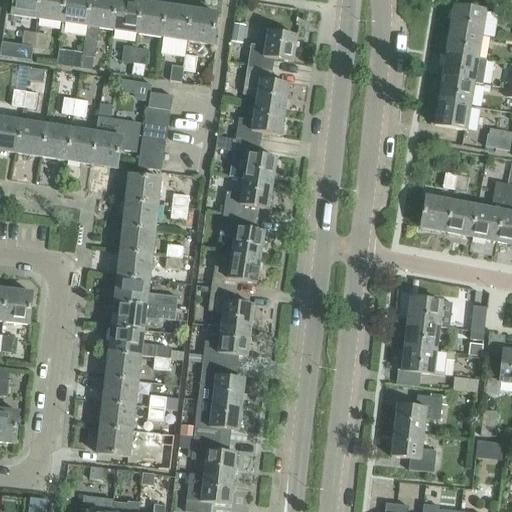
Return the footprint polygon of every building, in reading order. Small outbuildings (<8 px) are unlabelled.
[(37,22),(40,0),(14,0),(11,18),(37,22)] [(40,0),(37,22),(62,25),(65,0),(40,0)] [(65,0),(62,25),(61,34),(67,35),(71,32),(86,34),(91,0),(65,0)] [(112,33),(117,1),(113,0),(91,0),(86,34),(83,52),(81,69),(92,71),(94,59),(95,59),(100,31),(112,33)] [(137,37),(142,4),(117,1),(112,33),(137,37)] [(162,40),(167,8),(142,4),(137,37),(162,40)] [(167,8),(162,40),(187,44),(191,12),(192,12),(192,9),(190,5),(181,4),(178,7),(169,5),(167,7),(167,8)] [(453,9),(450,33),(482,38),(486,14),(453,9)] [(217,16),(192,12),(191,12),(187,44),(212,48),(217,16)] [(232,43),(242,45),(246,27),(235,25),(232,43)] [(31,50),(33,34),(24,33),(21,48),(26,49),(31,50)] [(251,47),(247,68),(273,72),(274,62),(293,65),(297,38),(268,33),(265,49),(251,47)] [(450,33),(446,56),(478,61),(482,38),(450,33)] [(33,34),(31,50),(45,52),(47,36),(33,34)] [(21,48),(2,46),(1,58),(32,62),(33,50),(31,50),(26,49),(21,48)] [(133,65),(136,49),(124,47),(121,63),(133,65)] [(136,49),(133,65),(145,67),(147,51),(136,49)] [(59,54),(57,66),(63,67),(67,67),(69,55),(59,54)] [(439,69),(437,79),(442,80),(475,85),(483,86),(487,62),(478,61),(446,56),(444,70),(439,69)] [(197,59),(185,57),(183,71),(184,72),(195,73),(197,59)] [(247,68),(247,69),(243,97),(256,100),(255,107),(285,111),(289,87),(271,84),(273,72),(247,68)] [(170,83),(182,85),(184,72),(183,71),(172,70),(170,83)] [(442,80),(438,104),(471,109),(475,85),(442,80)] [(149,102),(150,95),(152,86),(136,84),(134,95),(139,101),(149,102)] [(24,109),(27,93),(14,91),(12,107),(24,109)] [(27,93),(24,109),(35,111),(38,95),(27,93)] [(148,111),(171,114),(173,98),(150,95),(148,111)] [(73,117),(76,101),(64,99),(61,115),(73,117)] [(76,101),(73,117),(85,119),(88,103),(76,101)] [(467,134),(471,109),(438,104),(434,128),(467,134)] [(100,105),(98,121),(110,123),(110,122),(112,108),(100,105)] [(239,120),(235,141),(261,146),(263,136),(280,139),(285,111),(255,107),(253,122),(239,120)] [(171,114),(148,111),(146,111),(144,124),(169,128),(171,114)] [(0,153),(17,156),(22,124),(0,120),(0,153)] [(97,136),(92,168),(116,172),(119,156),(135,158),(140,126),(110,122),(110,123),(98,121),(96,136),(97,136)] [(17,156),(41,160),(46,128),(22,124),(17,156)] [(142,140),(166,143),(169,128),(144,124),(142,140)] [(41,160),(66,164),(71,132),(46,128),(41,160)] [(96,136),(71,132),(66,164),(92,168),(97,136),(96,136)] [(510,153),(511,140),(511,139),(488,135),(485,148),(510,153)] [(140,154),(164,158),(166,143),(142,140),(140,154)] [(231,164),(229,179),(244,181),(272,186),(276,161),(259,158),(261,146),(235,141),(233,153),(231,164)] [(164,158),(140,154),(137,170),(162,174),(164,158)] [(454,192),(457,177),(446,175),(443,190),(454,192)] [(457,177),(454,192),(466,194),(469,179),(457,177)] [(128,178),(126,204),(157,208),(160,182),(128,178)] [(226,195),(222,215),(222,216),(257,221),(259,210),(268,212),(272,186),(244,181),(241,197),(226,195)] [(491,211),(478,209),(477,209),(471,240),(497,244),(508,186),(496,184),(491,211)] [(497,244),(511,247),(511,186),(508,186),(497,244)] [(172,209),(188,211),(189,198),(174,196),(172,209)] [(421,230),(446,235),(452,204),(427,199),(421,230)] [(123,229),(155,233),(157,208),(126,204),(123,229)] [(446,235),(447,235),(471,240),(477,209),(452,204),(446,235)] [(188,211),(172,209),(171,220),(186,222),(188,211)] [(233,240),(231,255),(260,259),(264,233),(256,232),(257,221),(222,216),(219,238),(233,240)] [(155,233),(123,229),(120,253),(152,257),(155,233)] [(166,258),(182,260),(184,248),(168,246),(166,258)] [(120,253),(117,278),(149,281),(152,257),(120,253)] [(215,270),(212,290),(236,294),(238,283),(256,286),(260,259),(231,255),(228,272),(215,270)] [(182,260),(166,258),(165,270),(181,272),(182,260)] [(117,278),(115,303),(146,307),(161,309),(162,297),(148,295),(149,281),(117,278)] [(212,290),(211,292),(209,314),(222,315),(221,329),(250,332),(253,307),(235,305),(236,294),(212,290)] [(33,296),(7,293),(3,325),(30,328),(33,296)] [(161,309),(176,310),(178,299),(162,297),(161,309)] [(410,301),(407,325),(439,329),(449,330),(452,306),(450,305),(410,301)] [(115,303),(112,329),(144,332),(145,319),(159,321),(161,309),(146,307),(115,303)] [(471,332),(484,334),(486,309),(473,308),(471,332)] [(176,310),(161,309),(159,321),(175,322),(176,310)] [(437,353),(439,329),(407,325),(405,349),(437,353)] [(112,329),(109,355),(141,358),(155,360),(156,347),(142,346),(144,332),(112,329)] [(205,344),(202,365),(237,369),(238,359),(247,360),(250,332),(221,329),(219,346),(205,344)] [(483,343),(484,334),(471,332),(470,341),(483,343)] [(2,338),(0,353),(11,354),(13,339),(2,338)] [(470,345),(469,357),(481,358),(482,347),(470,345)] [(155,360),(171,362),(172,349),(156,347),(155,360)] [(402,374),(434,378),(434,377),(443,378),(445,360),(453,361),(454,355),(437,353),(405,349),(402,374)] [(500,385),(511,386),(511,353),(504,353),(500,385)] [(106,380),(138,384),(141,358),(109,355),(106,380)] [(171,362),(155,360),(153,371),(169,373),(171,362)] [(200,389),(198,402),(212,404),(241,407),(244,382),(235,381),(237,369),(202,365),(200,389)] [(0,397),(6,399),(8,382),(9,372),(0,371),(0,397)] [(477,396),(479,382),(454,379),(453,393),(477,396)] [(138,384),(106,380),(103,406),(135,409),(138,384)] [(150,397),(149,411),(165,412),(165,411),(167,399),(150,397)] [(397,407),(394,433),(424,437),(426,422),(440,424),(443,401),(417,398),(415,410),(397,407)] [(196,419),(194,440),(219,443),(220,432),(238,434),(241,407),(212,404),(198,402),(196,419)] [(135,409),(103,406),(100,431),(132,434),(135,409)] [(165,412),(149,411),(148,422),(164,424),(165,412)] [(19,415),(0,413),(0,445),(16,447),(19,415)] [(480,437),(494,439),(497,414),(483,413),(480,437)] [(129,460),(132,434),(100,431),(98,457),(129,460)] [(422,453),(424,437),(394,433),(391,460),(410,462),(408,474),(434,476),(436,455),(422,453)] [(145,446),(161,448),(162,436),(146,434),(145,446)] [(205,464),(204,479),(233,482),(235,456),(218,454),(219,443),(194,440),(191,462),(205,464)] [(103,470),(91,469),(90,480),(101,482),(103,470)] [(129,473),(117,472),(116,483),(127,485),(129,473)] [(154,476),(143,475),(141,486),(153,488),(154,476)] [(188,493),(186,511),(210,511),(212,506),(230,508),(233,482),(204,479),(190,477),(188,493)] [(112,511),(113,506),(113,504),(87,501),(86,511),(112,511)]
